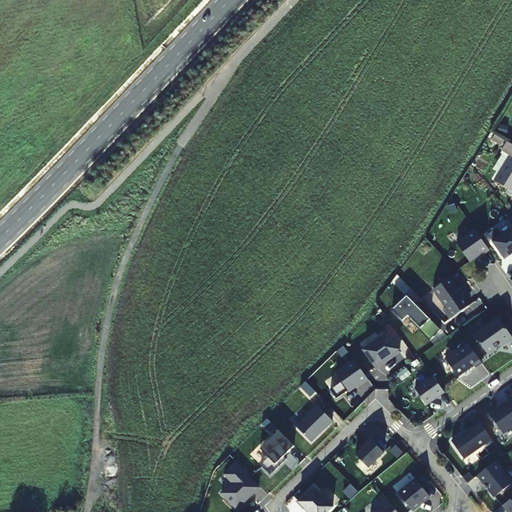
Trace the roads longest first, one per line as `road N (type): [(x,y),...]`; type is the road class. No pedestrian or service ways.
road 1 (track): [(178,147),(135,234),(107,320),(87,511)]
road 2 (secondary): [(0,237),(229,0)]
road 3 (residential): [(277,511),(281,495),(366,414),(380,413),(414,442)]
